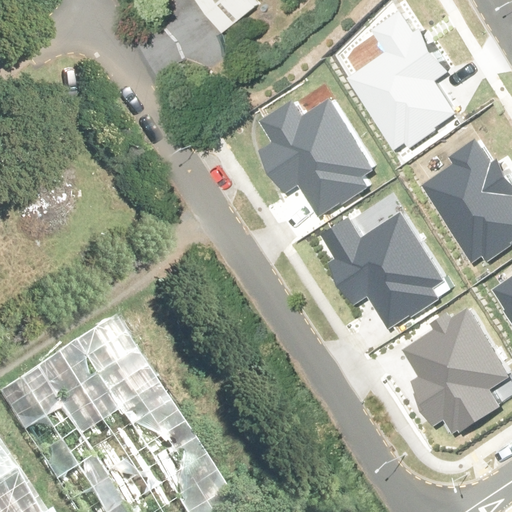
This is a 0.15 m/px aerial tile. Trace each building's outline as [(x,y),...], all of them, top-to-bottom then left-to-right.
[(267,4),(263,0),(207,0),(233,32),(267,4)] [(468,103),(410,13),(381,30),(393,48),(349,76),(396,149),(468,103)] [(376,168),(335,104),(307,121),(294,102),(264,121),(276,141),(264,149),(290,189),(301,181),(323,215),(369,185),(363,176),(376,168)] [(459,167),(429,186),(479,265),(511,243),(511,175),(505,164),(500,167),(482,139),(453,157),(459,167)] [(354,218),(326,236),(340,257),(333,261),(359,302),(374,292),(395,325),(437,298),(430,287),(446,278),(406,216),(368,241),(354,218)] [(511,280),(499,289),(511,309),(511,280)] [(432,335),(407,351),(424,377),(415,383),(441,422),(449,417),(458,430),(508,398),(500,385),(511,377),(511,373),(471,310),(455,321),(450,312),(427,327),(432,335)] [(0,394),(0,421),(60,511),(240,511),(242,511),(113,319),(0,394)] [(46,511),(22,475),(0,440),(0,511),(46,511)]
